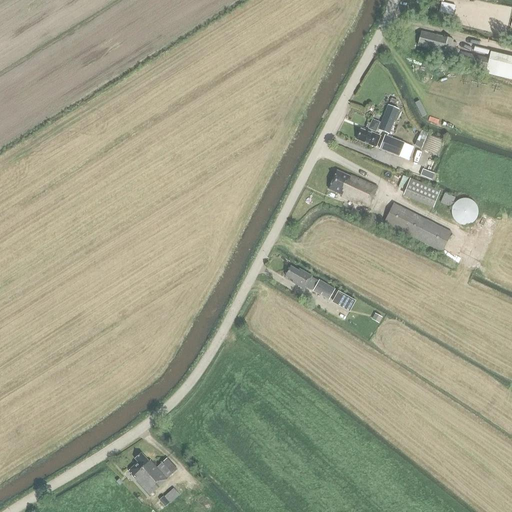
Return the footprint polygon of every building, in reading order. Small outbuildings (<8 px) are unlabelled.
[(433,50),(433,49),(439,51),(440,51),(448,53),(448,52),(454,53),(456,44),(453,43),(453,41),(443,38),(443,37),(436,35),(436,37),(421,33),(418,46),(433,50)] [(486,71),(485,73),(511,79),(511,58),(490,54),(488,60),(460,53),(457,63),(486,71)] [(378,130),(389,134),(398,110),(388,106),(378,130)] [(365,128),(368,129),(376,132),(380,122),(372,119),(370,123),(367,122),(367,124),(365,128)] [(370,134),(360,130),(356,140),(376,148),(380,137),(371,133),(370,134)] [(427,135),(421,149),(437,155),(442,141),(427,135)] [(404,144),(385,136),(379,149),(399,157),(404,144)] [(431,179),(433,174),(425,170),(422,175),(431,179)] [(341,198),(368,209),(377,188),(350,176),(350,178),(336,172),(328,191),(341,196),(341,198)] [(406,189),(403,195),(433,207),(440,190),(405,175),(400,186),(406,189)] [(451,207),(456,197),(445,193),(441,202),(451,207)] [(478,214),(479,212),(478,210),(477,207),(476,206),(475,204),(473,203),(471,202),(467,201),(465,202),(463,203),(461,204),(459,206),(457,209),(457,213),(457,215),(458,217),(460,219),(461,221),(463,222),(465,223),(469,223),(473,222),(474,221),(476,219),(478,216),(478,214)] [(451,233),(393,204),(384,223),(441,252),(451,233)] [(291,267),(285,277),(293,281),(292,283),(304,290),(308,284),(315,288),(313,291),(328,300),(334,290),(319,281),(318,282),(311,278),(312,277),(299,270),(298,271),(291,267)] [(336,291),(331,304),(350,311),(355,299),(336,291)] [(378,324),(382,318),(374,314),(371,320),(378,324)] [(149,495),(177,470),(166,459),(156,468),(150,461),(148,462),(141,454),(134,459),(138,463),(128,471),(149,495)] [(163,497),(159,501),(165,507),(169,503),(163,497)]
